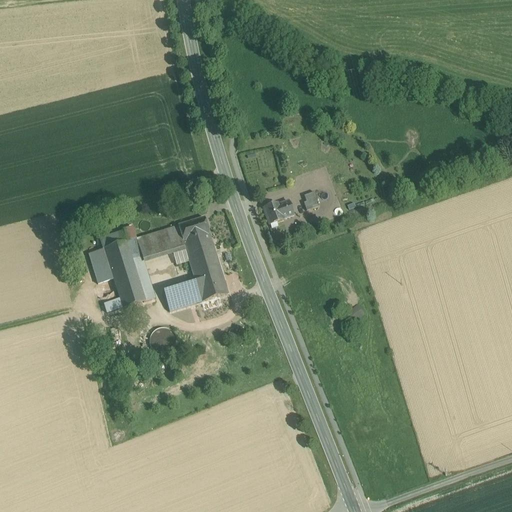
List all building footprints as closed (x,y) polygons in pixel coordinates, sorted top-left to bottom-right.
[(315,193),(304,197),(306,203),(304,204),(307,212),(320,207),(315,193)] [(288,202),(278,206),(278,205),(263,210),(269,226),(284,221),(283,220),(293,216),(288,202)] [(178,228),(185,249),(187,257),(213,249),(209,236),(204,220),(178,228)] [(185,249),(178,228),(167,232),(173,253),(185,249)] [(133,230),(123,233),(126,242),(130,240),(131,242),(136,241),(133,230)] [(167,232),(136,241),(143,262),(172,253),(173,253),(167,232)] [(123,233),(100,240),(104,251),(127,244),(126,242),(123,233)] [(130,240),(126,242),(127,244),(104,251),(113,281),(123,310),(155,300),(143,262),(136,241),(131,242),(130,240)] [(173,253),(172,253),(176,268),(189,264),(187,257),(185,249),(173,253)] [(213,249),(187,257),(189,264),(196,284),(196,285),(202,303),(227,295),(213,249)] [(104,251),(94,254),(103,284),(113,281),(104,251)] [(98,286),(103,284),(94,254),(88,256),(98,286)] [(189,287),(196,285),(196,284),(164,294),(164,297),(190,289),(189,287)] [(196,285),(189,287),(190,289),(164,297),(163,298),(168,314),(202,303),(196,285)] [(358,307),(341,319),(347,327),(363,315),(358,307)] [(176,349),(177,343),(176,338),(173,334),(168,331),(163,330),(158,331),(153,334),(150,338),(149,344),(151,349),(154,353),(158,356),(163,357),(169,356),(173,353),(176,349)]
